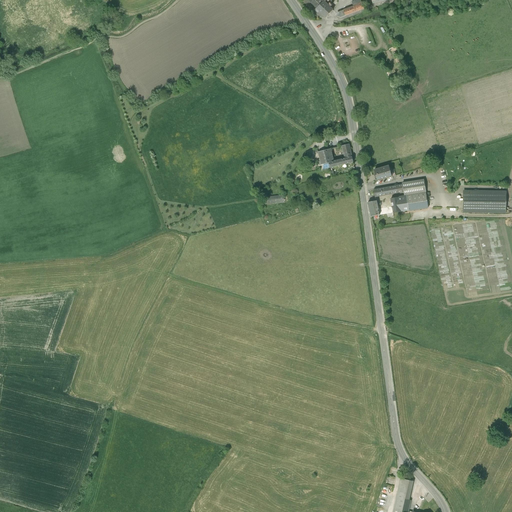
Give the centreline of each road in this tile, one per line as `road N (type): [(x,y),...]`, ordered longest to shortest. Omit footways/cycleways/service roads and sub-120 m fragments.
road 1 (tertiary): [(291,0),(342,81),(395,436),(444,511)]
road 2 (track): [(371,262),(428,274),(436,267),(430,212),(511,215)]
